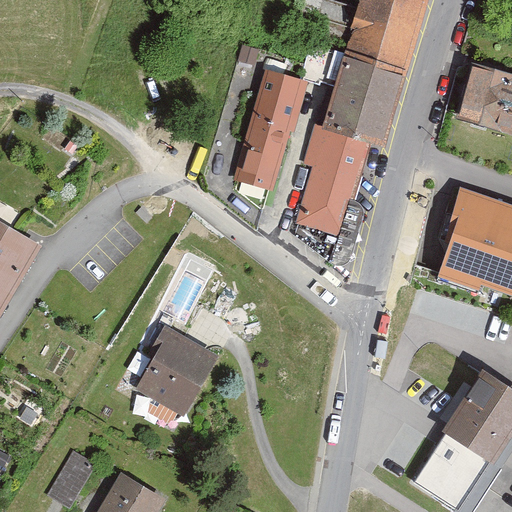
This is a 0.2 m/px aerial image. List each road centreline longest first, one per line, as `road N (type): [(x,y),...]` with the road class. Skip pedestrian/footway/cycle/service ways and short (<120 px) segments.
road 1 (residential): [(365,320),(345,314),(183,189),(147,184),(118,195),(85,224),(0,338)]
road 2 (tertiary): [(365,320),(450,0)]
road 3 (track): [(183,189),(91,115),(55,100),(0,95)]
road 4 (tertiary): [(330,511),(365,320)]
